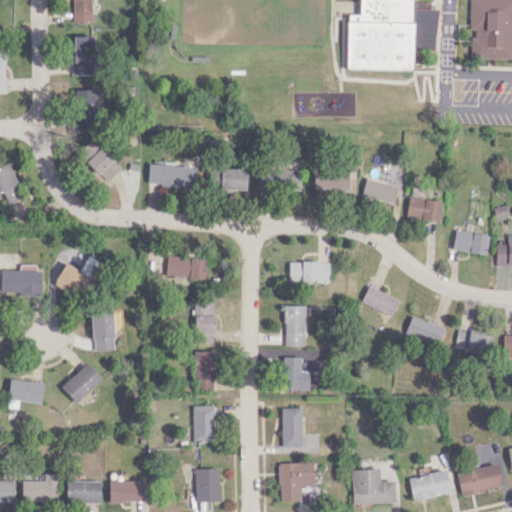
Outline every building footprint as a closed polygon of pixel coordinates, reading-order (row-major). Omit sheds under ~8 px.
[(70,0),(71,22),(90,21),(89,0),(70,0)] [(410,0),(357,0),(358,14),(345,14),(344,68),(411,69),(411,48),(434,49),(435,8),(410,8),(410,0)] [(511,0),(511,59),(470,59),(470,37),(474,37),(474,29),(469,29),(469,0),(511,0)] [(72,75),(92,74),(91,35),(71,36),(72,75)] [(73,90),(74,114),(71,114),(71,131),(91,130),(91,108),(101,108),(100,89),(73,90)] [(119,168),(90,138),(76,152),(105,181),(119,168)] [(0,190),(1,190),(6,202),(21,196),(6,162),(0,164),(0,190)] [(145,184),(193,186),(194,165),(146,164),(145,184)] [(244,169),(217,168),(217,189),(244,190),(244,169)] [(297,189),(298,170),(257,168),(256,186),(279,187),(279,188),(297,189)] [(312,189),(347,188),(346,168),(312,169),(312,189)] [(390,203),(395,186),(363,177),(358,194),(390,203)] [(439,201),(407,195),(403,215),(436,221),(439,201)] [(450,248),(483,255),(486,235),(453,229),(450,248)] [(65,262),(51,282),(76,301),(102,267),(87,255),(76,270),(65,262)] [(203,278),(204,257),(164,256),(164,277),(203,278)] [(327,262),(287,260),(286,281),(327,282),(327,262)] [(0,269),(0,293),(39,295),(40,270),(0,269)] [(367,285),(359,301),(389,316),(397,299),(367,285)] [(192,341),(212,341),(211,301),(191,302),(192,341)] [(303,304),(282,304),(281,321),(284,321),(283,346),(302,346),(303,304)] [(118,309),(110,309),(111,329),(118,329),(118,309)] [(111,349),(111,311),(89,311),(90,350),(111,349)] [(443,327),(409,314),(402,334),(436,346),(443,327)] [(452,347),(484,352),(487,333),(455,328),(452,347)] [(511,355),(511,333),(501,334),(501,354),(511,354),(511,355)] [(211,389),(212,351),(192,350),(191,388),(211,389)] [(306,390),(307,371),(298,371),(298,356),(281,356),(280,389),(306,390)] [(100,378),(85,362),(59,385),(74,402),(100,378)] [(17,401),(41,402),(42,381),(7,379),(6,407),(16,408),(17,401)] [(190,405),(191,442),(212,441),(211,405),(190,405)] [(299,408),(279,408),(280,446),(299,446),(299,408)] [(298,500),(298,485),(310,485),(310,461),(276,462),(277,500),(298,500)] [(459,495),(500,486),(495,463),(454,472),(459,495)] [(193,468),(194,501),(217,501),(216,468),(193,468)] [(349,469),(350,504),(392,502),(392,480),(378,480),(377,468),(349,469)] [(407,476),(411,498),(448,492),(444,470),(407,476)] [(20,500),(55,502),(57,473),(41,472),(40,480),(21,479),(20,500)] [(13,480),(0,479),(0,501),(12,502),(13,480)] [(98,480),(65,480),(65,501),(98,502),(98,480)] [(107,480),(108,501),(141,501),(140,480),(107,480)]
